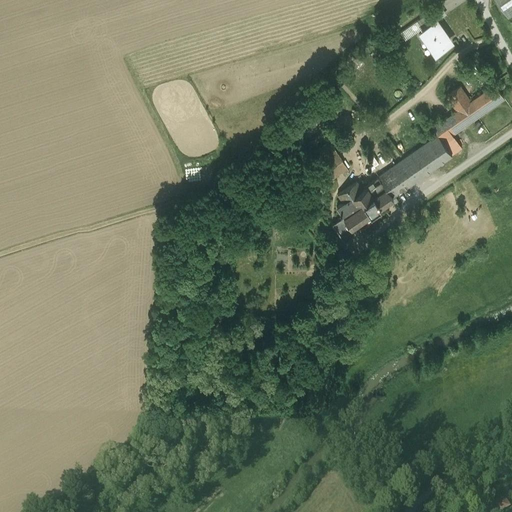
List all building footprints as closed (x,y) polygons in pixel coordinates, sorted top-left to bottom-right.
[(511,0),(493,0),(508,21),(511,18),(511,0)] [(428,12),(416,20),(423,29),(434,21),(428,12)] [(423,29),(421,31),(427,40),(426,40),(435,53),(449,43),(442,32),(443,31),(436,20),(434,21),(423,29)] [(456,110),(433,127),(437,133),(443,142),(453,135),(452,134),(504,98),(494,84),(471,100),(456,110)] [(460,85),(446,95),(456,110),(471,100),(460,85)] [(295,128),(288,131),(291,138),(298,135),(295,128)] [(437,133),(378,174),(392,194),(451,153),(443,142),(437,133)] [(348,167),(328,139),(309,152),(329,180),(348,167)] [(378,174),(365,183),(366,184),(362,187),(343,200),(337,204),(343,213),(350,224),(392,194),(378,174)] [(358,181),(339,193),(343,200),(362,187),(358,181)] [(343,213),(332,221),(344,238),(355,231),(350,224),(343,213)] [(162,299),(161,307),(172,308),(172,300),(162,299)] [(490,501),(496,510),(510,502),(504,492),(490,501)]
